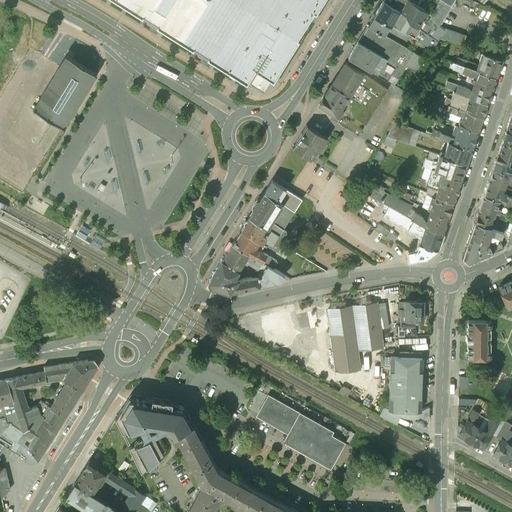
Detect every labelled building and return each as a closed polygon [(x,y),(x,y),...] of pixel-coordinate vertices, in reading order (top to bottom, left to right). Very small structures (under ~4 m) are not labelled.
[(103,0),(107,2),(108,0),(112,0),(142,19),(139,22),(158,34),(161,30),(193,51),(190,54),(209,67),(212,63),(247,85),(248,82),(263,91),(270,81),(273,82),(299,40),(296,39),(300,41),(311,24),(307,21),(313,13),(315,14),(324,0),(103,0)] [(426,0),(383,0),(383,1),(399,11),(406,16),(410,23),(419,29),(428,14),(432,16),(437,7),(426,0)] [(432,16),(431,19),(439,26),(454,0),(464,0),(471,4),(473,1),(471,0),(441,0),(440,1),(437,7),(432,16)] [(479,3),(473,1),(471,4),(464,0),(460,0),(459,2),(460,6),(476,15),(479,9),(477,7),(479,3)] [(399,11),(383,1),(374,15),(390,25),(399,11)] [(406,16),(399,11),(390,25),(410,37),(433,51),(438,43),(419,29),(410,23),(406,16)] [(390,25),(374,15),(368,26),(384,36),(386,31),(390,25)] [(410,37),(390,25),(386,31),(407,42),(410,37)] [(384,36),(368,26),(348,58),(387,81),(391,75),(398,80),(406,67),(414,72),(413,74),(418,78),(427,62),(384,36)] [(466,36),(445,29),(440,39),(462,47),(466,36)] [(502,61),(483,54),(479,67),(474,65),(475,64),(463,60),(461,66),(464,67),(496,78),(502,61)] [(67,56),(66,55),(65,56),(65,57),(59,66),(59,67),(53,77),(53,76),(52,77),(53,78),(47,87),(46,88),(40,97),(40,98),(34,107),(34,108),(33,108),(33,109),(34,109),(39,112),(40,113),(45,116),(44,116),(45,116),(46,116),(50,119),(51,120),(56,123),(57,123),(62,126),(61,126),(63,127),(63,126),(64,125),(63,125),(69,116),(70,115),(75,106),(76,106),(76,105),(82,96),(83,95),(82,95),(88,86),(89,85),(89,84),(94,75),(95,75),(96,74),(95,73),(94,73),(90,70),(89,69),(89,70),(84,67),(83,66),(78,63),(79,63),(77,62),(77,63),(73,60),(72,59),(67,56)] [(362,74),(345,63),(324,96),(319,103),(319,104),(319,105),(338,117),(342,110),(366,125),(388,90),(362,74)] [(496,78),(464,67),(463,71),(462,73),(474,77),(477,77),(475,85),(491,91),(496,78)] [(491,91),(475,85),(472,93),(469,91),(458,87),(456,93),(470,98),(487,104),(491,91)] [(487,104),(470,98),(467,106),(464,104),(452,99),(450,105),(482,117),(487,104)] [(482,117),(450,105),(447,111),(460,116),(464,117),(461,124),(478,130),(482,117)] [(511,118),(510,117),(505,130),(503,135),(511,138),(511,118)] [(413,129),(394,123),(386,137),(408,144),(413,129)] [(325,137),(307,125),(306,124),(305,125),(306,126),(302,132),(301,132),(300,133),(301,133),(298,138),(297,139),(297,140),(293,146),(292,147),(293,147),(308,157),(309,158),(310,157),(310,156),(315,149),(320,152),(319,152),(320,152),(320,151),(323,148),(323,147),(321,146),(326,138),(327,137),(326,137),(325,137)] [(461,124),(459,124),(458,127),(455,126),(452,134),(455,135),(454,138),(441,133),(439,138),(448,141),(471,149),(478,130),(461,124)] [(511,138),(503,135),(501,140),(502,140),(497,154),(509,158),(511,158),(511,138)] [(471,149),(448,141),(443,156),(466,164),(471,149)] [(509,158),(497,154),(492,169),(511,176),(511,166),(510,165),(508,163),(507,163),(509,158)] [(443,156),(439,155),(437,163),(426,159),(423,166),(439,172),(460,179),(466,164),(443,156)] [(511,176),(492,169),(488,181),(503,187),(504,183),(506,181),(507,182),(511,183),(511,176)] [(460,179),(439,172),(437,178),(429,175),(427,182),(435,185),(436,184),(438,185),(435,196),(453,201),(460,179)] [(264,191),(294,211),(302,199),(272,179),(264,191)] [(488,181),(486,184),(487,184),(483,194),(483,195),(498,200),(499,198),(505,200),(507,196),(507,194),(504,193),(500,194),(503,187),(488,181)] [(100,182),(97,189),(101,191),(105,185),(100,182)] [(367,195),(357,189),(347,208),(356,215),(367,195)] [(411,208),(386,195),(383,199),(381,198),(383,195),(373,190),(370,196),(388,207),(410,219),(414,212),(410,210),(411,208)] [(294,211),(264,191),(248,216),(263,226),(285,239),(289,232),(282,228),(294,211)] [(498,200),(483,195),(478,210),(491,215),(493,216),(494,211),(496,207),(497,204),(503,206),(504,203),(505,200),(499,198),(498,200)] [(453,201),(435,196),(434,197),(431,196),(430,203),(432,203),(430,210),(448,217),(453,201)] [(410,219),(388,207),(382,217),(391,222),(389,225),(399,232),(402,227),(420,237),(424,227),(410,219)] [(448,217),(430,210),(426,222),(423,221),(424,220),(421,219),(421,216),(414,212),(410,219),(424,227),(424,226),(442,232),(448,217)] [(491,215),(478,210),(474,222),(497,229),(498,224),(489,221),(491,215)] [(263,226),(248,216),(241,229),(240,229),(258,240),(261,242),(265,235),(260,232),(263,226)] [(497,229),(474,222),(469,235),(486,240),(489,233),(501,236),(502,231),(501,231),(497,229)] [(397,236),(379,223),(375,229),(393,242),(397,236)] [(420,237),(416,250),(407,252),(409,261),(426,258),(436,250),(442,232),(424,226),(424,227),(420,237)] [(258,240),(240,229),(234,238),(232,242),(261,261),(266,264),(273,268),(277,261),(254,247),(258,240)] [(486,240),(469,235),(462,258),(468,263),(503,248),(500,240),(501,236),(489,233),(486,240)] [(253,255),(232,242),(221,260),(237,270),(239,267),(244,260),(248,263),(253,255)] [(290,249),(282,244),(276,253),(284,258),(290,249)] [(261,261),(253,255),(248,263),(257,268),(261,261)] [(237,270),(221,260),(208,281),(209,285),(228,292),(258,286),(257,280),(259,276),(236,279),(233,277),(237,270)] [(266,264),(261,261),(257,268),(255,270),(261,274),(266,264)] [(273,268),(266,264),(261,274),(259,276),(257,280),(258,286),(273,283),(275,280),(277,281),(279,281),(281,280),(281,279),(284,275),(273,268)] [(511,281),(498,287),(506,305),(511,301),(511,281)] [(423,300),(405,300),(405,301),(403,301),(403,309),(401,309),(400,326),(414,326),(414,320),(423,320),(423,319),(424,318),(424,314),(423,313),(423,308),(425,308),(425,301),(423,301),(423,300)] [(377,301),(325,307),(332,373),(359,370),(357,350),(382,347),(380,329),(377,303),(377,301)] [(385,302),(377,303),(380,329),(388,328),(385,302)] [(486,321),(467,321),(467,337),(466,337),(466,342),(467,342),(467,358),(486,358),(486,352),(490,352),(490,342),(488,342),(488,338),(490,338),(490,329),(486,329),(486,321)] [(400,356),(390,356),(390,383),(386,383),(386,388),(389,388),(389,409),(404,410),(404,415),(420,416),(422,353),(400,353),(400,356)] [(7,379),(0,380),(0,405),(3,404),(6,417),(28,409),(22,386),(46,382),(46,381),(61,378),(61,376),(63,378),(63,379),(66,381),(51,406),(27,446),(26,446),(20,456),(26,459),(28,460),(31,461),(33,461),(35,461),(36,460),(37,459),(95,368),(94,368),(96,365),(91,359),(79,361),(73,361),(73,362),(43,366),(44,371),(7,379)] [(476,377),(459,376),(459,386),(475,387),(476,377)] [(130,393),(129,396),(122,406),(115,418),(133,457),(140,471),(165,445),(157,430),(152,433),(150,428),(146,430),(144,426),(150,423),(171,426),(171,430),(172,433),(175,432),(174,432),(194,422),(184,404),(177,403),(178,401),(177,400),(176,400),(131,393),(130,393)] [(330,430),(268,395),(257,413),(289,431),(287,434),(289,435),(307,445),(304,450),(329,465),(342,442),(328,434),(330,430)] [(3,404),(0,405),(0,448),(2,445),(20,456),(26,446),(27,446),(51,406),(47,403),(48,402),(45,401),(44,403),(40,400),(37,405),(28,409),(6,417),(3,404)] [(473,410),(467,420),(473,424),(479,413),(473,410)] [(490,419),(484,430),(490,433),(496,423),(490,419)] [(467,420),(459,434),(464,437),(464,438),(470,441),(478,427),(473,424),(467,420)] [(218,468),(194,422),(174,432),(175,432),(200,481),(202,482),(221,492),(228,496),(238,478),(219,467),(218,468)] [(484,430),(478,427),(470,441),(474,443),(475,443),(483,448),(491,434),(490,433),(484,430)] [(511,431),(507,429),(501,439),(507,442),(511,434),(511,431)] [(501,439),(493,453),(499,457),(505,460),(511,446),(511,445),(507,442),(501,439)] [(240,443),(235,451),(246,457),(251,449),(240,443)] [(108,471),(89,459),(74,483),(90,494),(98,482),(99,483),(103,477),(108,471)] [(5,468),(0,468),(0,493),(9,488),(5,468)] [(130,495),(119,511),(90,494),(74,483),(66,496),(86,508),(91,511),(132,511),(144,494),(108,471),(103,477),(130,495)] [(298,511),(238,478),(228,496),(255,511),(298,511)] [(202,482),(185,511),(209,511),(221,492),(202,482)]
